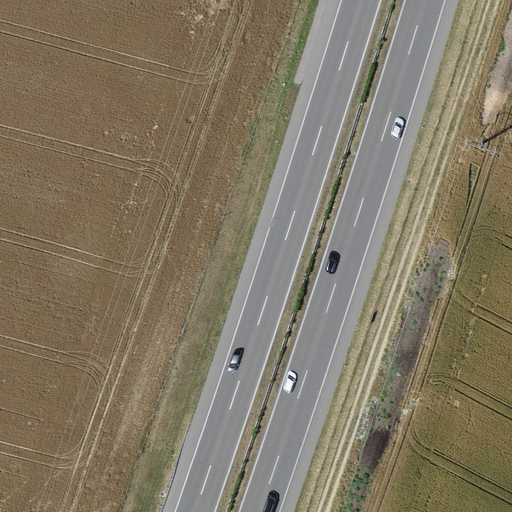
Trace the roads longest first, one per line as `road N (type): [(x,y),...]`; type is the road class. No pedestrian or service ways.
road 1 (track): [(494,0),(323,511)]
road 2 (motorway): [(259,511),(425,0)]
road 3 (motorway): [(361,0),(195,511)]
